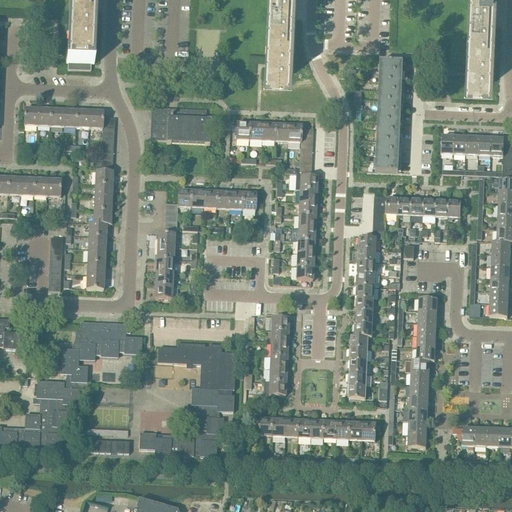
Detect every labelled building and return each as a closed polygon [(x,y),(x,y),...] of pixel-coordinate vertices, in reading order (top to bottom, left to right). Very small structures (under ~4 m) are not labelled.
[(70,0),(68,55),(67,72),(90,73),(93,0),(70,0)] [(290,75),(292,26),(293,0),(270,0),(267,74),(268,74),(267,81),(290,81),(290,75)] [(470,0),(467,78),(467,90),(490,90),(492,37),(493,0),(470,0)] [(380,73),(402,74),(403,64),(380,63),(380,73)] [(380,73),(379,83),(402,84),(402,74),(380,73)] [(379,83),(379,93),(402,94),(402,84),(379,83)] [(379,93),(378,103),(401,104),(402,94),(379,93)] [(378,103),(378,113),(401,114),(401,104),(378,103)] [(206,113),(151,110),(150,142),(167,143),(166,145),(209,147),(211,121),(206,121),(206,113)] [(24,128),(32,129),(37,129),(38,111),(24,111),(24,128)] [(37,129),(50,130),(51,112),(38,111),(37,129)] [(50,130),(63,130),(64,112),(51,112),(50,130)] [(63,130),(76,131),(77,113),(64,112),(63,130)] [(76,131),(89,131),(90,114),(77,113),(76,131)] [(378,113),(377,123),(400,124),(401,114),(378,113)] [(89,131),(102,132),(102,127),(102,120),(103,114),(90,114),(89,131)] [(377,123),(377,133),(400,134),(400,124),(377,123)] [(249,126),(236,125),(236,142),(249,143),(249,126)] [(262,127),(249,126),(249,143),(261,143),(262,127)] [(275,127),(262,127),(261,143),(274,144),(275,127)] [(288,128),(275,127),(274,144),(287,144),(288,128)] [(301,131),(301,128),(288,128),(287,144),(300,145),(300,143),(301,137),(301,131)] [(377,133),(377,143),(399,145),(400,134),(377,133)] [(440,157),(453,158),(454,139),(441,139),(440,157)] [(453,158),(465,158),(466,140),(454,139),(453,158)] [(465,158),(478,159),(479,140),(466,140),(465,158)] [(478,159),(490,159),(491,141),(479,140),(478,159)] [(504,141),(491,141),(490,159),(503,160),(503,154),(503,148),(504,141)] [(399,154),(399,145),(377,143),(376,153),(399,154)] [(376,153),(376,163),(398,164),(399,154),(376,153)] [(398,175),(398,164),(376,163),(375,174),(398,175)] [(311,179),(311,174),(286,172),(286,176),(296,177),(295,192),(299,192),(316,193),(317,180),(311,179)] [(94,187),(112,188),(112,175),(100,174),(95,174),(94,187)] [(21,181),(8,180),(7,198),(20,198),(21,181)] [(34,181),(21,181),(20,198),(33,199),(34,181)] [(33,199),(46,199),(46,182),(34,181),(33,199)] [(46,182),(46,199),(59,200),(60,182),(46,182)] [(511,183),(502,183),(499,183),(499,195),(511,195),(511,183)] [(111,201),(111,200),(112,188),(94,187),(94,200),(111,201)] [(316,206),(316,200),(316,193),(299,192),(299,205),(316,206)] [(178,193),(177,206),(177,210),(191,210),(191,193),(178,193)] [(191,210),(203,211),(204,194),(191,193),(191,210)] [(203,211),(216,211),(217,195),(204,194),(203,211)] [(216,211),(229,212),(230,195),(217,195),(216,211)] [(229,212),(242,212),(242,196),(230,195),(229,212)] [(511,207),(511,195),(499,195),(498,207),(511,207)] [(255,213),(255,200),(256,196),(242,196),(242,212),(255,213)] [(385,217),(398,218),(399,200),(374,199),(373,210),(385,210),(385,216),(385,217)] [(94,200),(93,213),(111,214),(111,201),(94,200)] [(398,218),(410,218),(411,200),(399,200),(398,218)] [(410,218),(423,219),(423,201),(411,200),(410,218)] [(423,219),(435,220),(436,201),(423,201),(423,219)] [(435,220),(447,220),(448,202),(436,201),(435,220)] [(448,202),(447,220),(460,221),(461,202),(448,202)] [(315,218),(316,206),(299,205),(298,218),(315,218)] [(511,220),(511,207),(498,207),(498,220),(511,220)] [(110,227),(111,214),(93,213),(92,226),(88,225),(88,226),(110,227)] [(314,231),(315,218),(298,218),(298,231),(314,231)] [(511,232),(511,220),(498,220),(497,232),(511,232)] [(88,226),(88,239),(106,240),(106,227),(110,227),(88,226)] [(174,250),(174,237),(176,237),(176,231),(164,230),(164,236),(157,236),(157,249),(174,250)] [(314,244),(314,231),(298,231),(297,243),(314,244)] [(511,245),(511,232),(497,232),(497,244),(492,244),(492,245),(511,245)] [(372,234),(372,240),(358,240),(357,252),(375,253),(376,240),(384,241),(384,234),(372,234)] [(88,239),(87,252),(105,253),(106,240),(88,239)] [(313,257),(314,244),(297,243),(297,256),(313,257)] [(511,245),(492,245),(491,257),(510,258),(510,246),(511,245)] [(173,262),(174,250),(157,249),(156,262),(173,262)] [(404,261),(413,261),(414,249),(404,249),(404,261)] [(87,252),(87,265),(104,266),(105,253),(87,252)] [(375,265),(375,253),(357,252),(357,264),(375,265)] [(313,270),(313,257),(297,256),(296,269),(313,270)] [(509,270),(510,258),(491,257),(491,269),(509,270)] [(173,275),(173,262),(156,262),(156,274),(173,275)] [(374,278),(375,265),(357,264),(356,277),(374,278)] [(87,265),(86,278),(104,279),(104,266),(87,265)] [(313,270),(296,269),(295,282),(312,283),(313,270)] [(509,283),(509,270),(491,269),(490,282),(509,283)] [(172,288),(173,275),(156,274),(155,287),(172,288)] [(374,290),(374,278),(356,277),(356,290),(374,290)] [(86,291),(103,292),(104,279),(86,278),(86,291)] [(508,295),(509,283),(490,282),(490,294),(508,295)] [(172,288),(155,287),(155,300),(171,301),(172,288)] [(373,303),(374,290),(356,290),(355,302),(373,303)] [(508,307),(508,295),(490,294),(489,306),(508,307)] [(436,314),(437,302),(419,301),(418,314),(436,314)] [(373,315),(373,303),(355,302),(355,314),(373,315)] [(507,320),(508,307),(489,306),(489,319),(507,320)] [(372,327),(373,315),(355,314),(354,326),(372,327)] [(436,327),(436,314),(418,314),(418,326),(436,327)] [(288,334),(288,321),(272,320),(271,333),(288,334)] [(3,351),(18,352),(19,352),(20,336),(4,335),(4,330),(8,330),(9,323),(8,323),(8,324),(0,323),(0,349),(3,350),(3,351)] [(22,452),(32,452),(38,453),(38,451),(45,451),(45,453),(61,454),(62,437),(59,437),(59,430),(68,431),(68,415),(64,414),(64,407),(78,408),(79,393),(89,393),(89,386),(86,386),(87,370),(77,370),(78,363),(94,364),(94,358),(100,358),(100,360),(117,361),(117,355),(124,355),(124,357),(140,358),(141,341),(125,340),(126,335),(130,336),(130,327),(129,327),(129,329),(96,327),(96,326),(80,325),(80,335),(75,335),(75,342),(71,353),(61,352),(60,377),(63,377),(67,377),(63,385),(37,384),(36,401),(40,401),(39,417),(25,417),(24,431),(1,430),(1,429),(0,429),(0,450),(16,451),(16,449),(23,450),(22,452)] [(354,326),(354,338),(354,339),(368,339),(368,340),(372,340),(372,327),(354,326)] [(435,339),(436,327),(418,326),(417,338),(435,339)] [(287,347),(288,334),(271,333),(270,346),(287,347)] [(367,352),(368,340),(368,339),(354,339),(354,338),(350,338),(349,351),(367,352)] [(435,351),(435,339),(417,338),(417,351),(435,351)] [(233,415),(233,399),(231,399),(231,393),(234,393),(235,356),(221,355),(221,348),(208,348),(208,350),(204,350),(204,347),(177,346),(177,351),(158,350),(157,366),(200,367),(199,391),(191,391),(191,408),(194,408),(193,439),(155,437),(156,437),(139,436),(138,452),(154,453),(154,458),(170,458),(170,456),(177,457),(177,458),(193,459),(193,457),(200,458),(200,459),(216,460),(216,444),(213,444),(213,437),(222,437),(223,421),(218,421),(219,414),(233,415)] [(286,360),(287,347),(270,346),(270,359),(286,360)] [(367,364),(367,352),(349,351),(348,363),(367,364)] [(434,364),(435,351),(417,351),(416,363),(411,363),(434,364)] [(286,373),(286,360),(270,359),(269,372),(286,373)] [(366,377),(367,364),(348,363),(348,376),(366,377)] [(411,363),(411,375),(429,376),(429,364),(434,365),(434,364),(411,363)] [(285,386),(286,373),(269,372),(269,385),(285,386)] [(428,389),(429,376),(411,375),(410,388),(428,389)] [(348,376),(347,388),(366,389),(366,377),(348,376)] [(264,385),(263,401),(276,402),(276,398),(285,399),(285,386),(269,385),(264,385)] [(366,389),(347,388),(347,401),(365,402),(366,389)] [(428,401),(428,389),(410,388),(410,400),(428,401)] [(427,413),(428,401),(410,400),(409,413),(427,413)] [(409,424),(409,425),(427,426),(427,413),(409,413),(409,414),(409,424)] [(273,422),(260,421),(259,438),(272,439),(273,422)] [(272,439),(285,440),(286,423),(273,422),(272,439)] [(285,440),(298,440),(299,423),(286,423),(285,440)] [(312,424),(299,423),(298,440),(311,441),(312,424)] [(311,441),(324,441),(324,424),(312,424),(311,441)] [(324,441),(336,442),(337,425),(324,424),(324,441)] [(336,442),(349,442),(350,426),(337,425),(336,442)] [(426,438),(427,426),(409,425),(408,437),(426,438)] [(349,442),(362,443),(363,426),(350,426),(349,442)] [(363,426),(362,443),(375,444),(376,427),(363,426)] [(474,449),(475,431),(462,430),(461,448),(467,449),(467,453),(473,453),(473,449),(474,449)] [(487,431),(475,431),(474,449),(486,450),(487,431)] [(499,432),(487,431),(486,450),(499,450),(499,432)] [(511,432),(499,432),(499,450),(511,451),(511,432)] [(408,450),(426,451),(426,438),(408,437),(408,450)] [(129,444),(87,442),(86,455),(129,456),(129,444)]
